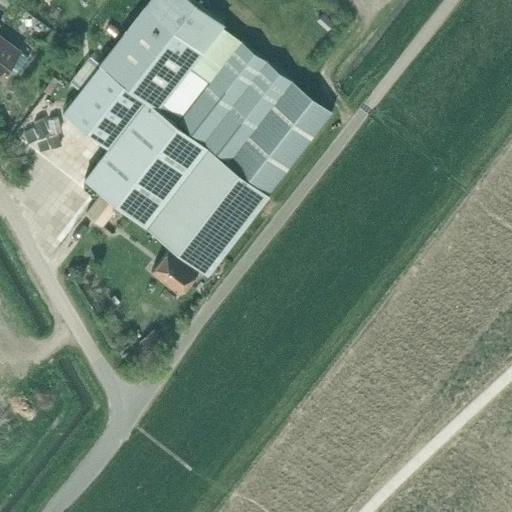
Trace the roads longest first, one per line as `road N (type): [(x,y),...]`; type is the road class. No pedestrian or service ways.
road 1 (unclassified): [(135,409),(453,0)]
road 2 (unclassified): [(135,409),(111,387),(0,200)]
road 3 (unclassified): [(53,511),(135,409)]
